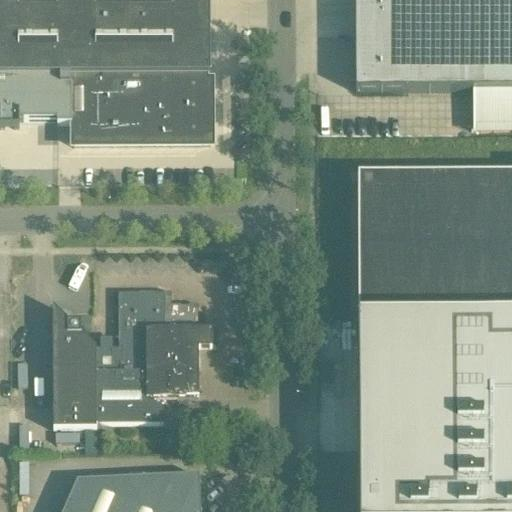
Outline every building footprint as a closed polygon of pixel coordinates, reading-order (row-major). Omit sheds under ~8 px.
[(209,0),(0,0),(0,131),(19,131),(19,124),(57,124),(57,128),(74,128),(74,150),(211,149),(210,79),(209,0)] [(511,0),(354,0),(355,95),(473,95),(473,137),(511,136),(511,0)] [(511,511),(511,179),(358,181),(359,326),(359,329),(359,511),(511,511)] [(96,433),(96,428),(163,428),(163,403),(198,402),(198,375),(193,375),(193,372),(194,372),(194,371),(198,363),(194,355),(194,354),(193,354),(193,351),(212,352),(212,333),(198,333),(198,308),(171,308),(171,295),(118,295),(118,351),(113,351),(113,340),(101,340),(99,340),(99,351),(94,351),(80,338),(81,325),(67,325),(52,309),(53,433),(96,433)] [(248,456),(237,455),(237,466),(248,466),(248,456)] [(200,511),(199,479),(77,485),(64,511),(200,511)]
